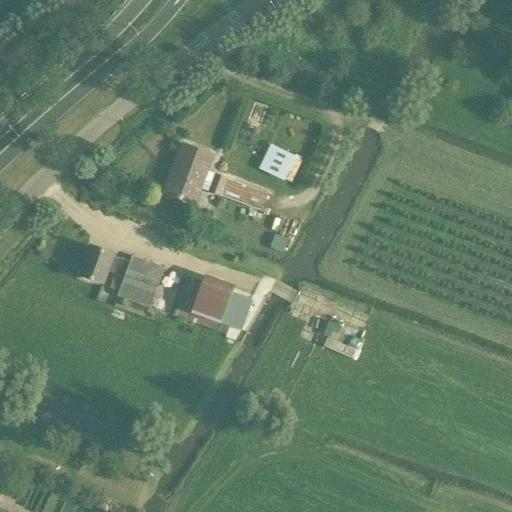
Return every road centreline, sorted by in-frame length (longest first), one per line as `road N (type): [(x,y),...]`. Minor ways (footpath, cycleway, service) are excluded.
road 1 (unclassified): [(0,220),(64,154),(265,0)]
road 2 (primary): [(0,164),(135,49),(178,0)]
road 3 (primary): [(141,0),(0,126)]
